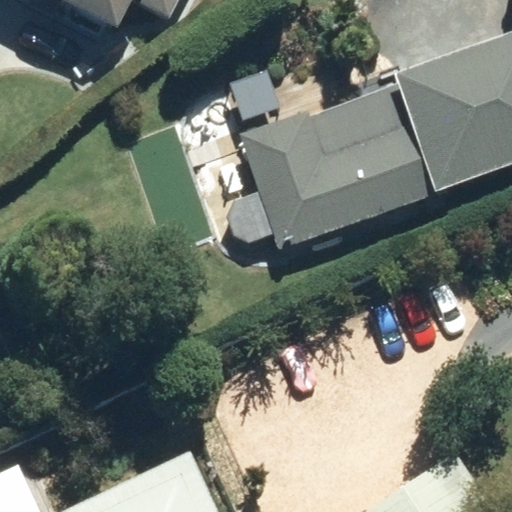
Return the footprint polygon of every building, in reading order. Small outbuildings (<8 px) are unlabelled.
[(23,0),(99,40),(119,3),(158,24),(170,0),(23,0)] [(388,69),(453,23),(438,0),(417,0),(350,46),(360,61),(376,51),(388,69)] [(511,37),(381,84),(383,91),(299,121),(298,118),(230,141),(250,200),(229,206),(222,220),(229,241),(241,247),(264,238),(269,255),(511,168),(511,37)] [(30,112),(51,116),(66,100),(59,79),(38,74),(23,90),(30,112)] [(268,124),(282,116),(284,100),(275,88),(261,84),(248,93),(245,109),(254,121),(268,124)] [(0,208),(1,209),(25,193),(18,183),(0,195),(0,208)] [(479,511),(446,460),(365,511),(479,511)] [(193,511),(172,465),(69,511),(193,511)]
